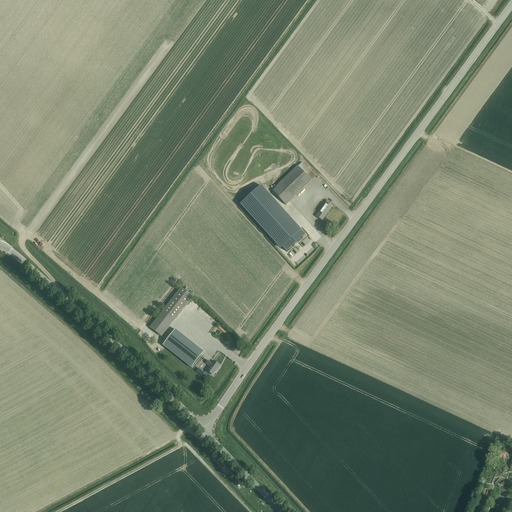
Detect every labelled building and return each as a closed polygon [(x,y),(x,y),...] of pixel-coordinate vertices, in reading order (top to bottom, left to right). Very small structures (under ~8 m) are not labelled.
[(297,166),(272,190),(286,205),(311,181),(311,180),(315,177),(302,163),(298,167),(297,166)] [(261,186),(240,205),(241,204),(260,224),(282,249),(283,248),(287,252),(306,235),(301,231),(300,231),(260,187),(261,186)] [(329,205),(331,203),(327,201),(325,202),(315,216),(322,221),(332,207),(329,205)] [(161,337),(174,321),(177,316),(180,313),(192,297),(181,288),(162,311),(150,328),(161,337)] [(176,331),(164,346),(163,345),(163,346),(191,368),(204,352),(175,329),(175,330),(176,331)] [(208,361),(206,364),(209,366),(206,370),(212,375),(220,366),(213,361),(211,363),(208,361)]
